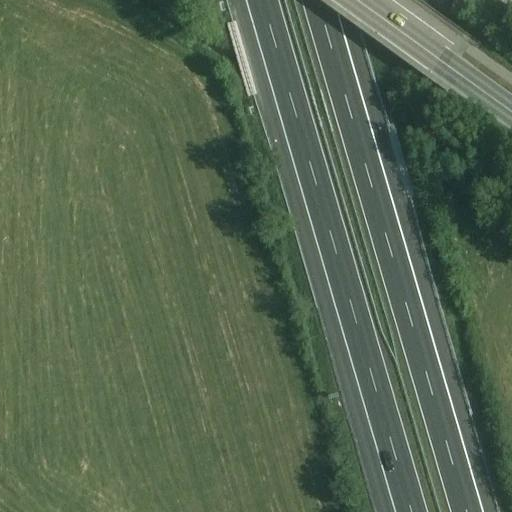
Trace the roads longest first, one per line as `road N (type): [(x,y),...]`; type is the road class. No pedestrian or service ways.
road 1 (motorway): [(463,511),(313,0)]
road 2 (motorway): [(255,0),(404,511)]
road 3 (secondary): [(511,118),(344,0)]
